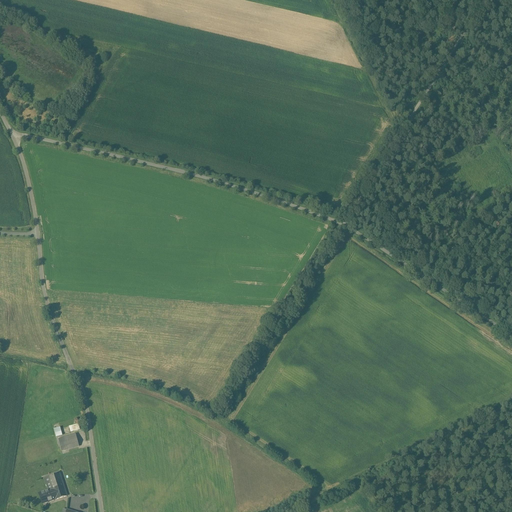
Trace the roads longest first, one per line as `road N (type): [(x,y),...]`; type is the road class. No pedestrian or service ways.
road 1 (unclassified): [(101,511),(85,402),(44,295),(32,202),(10,134)]
road 2 (unclassified): [(343,222),(191,174),(10,134)]
road 3 (unclassified): [(343,222),(487,0)]
road 4 (unclassified): [(511,334),(343,222)]
